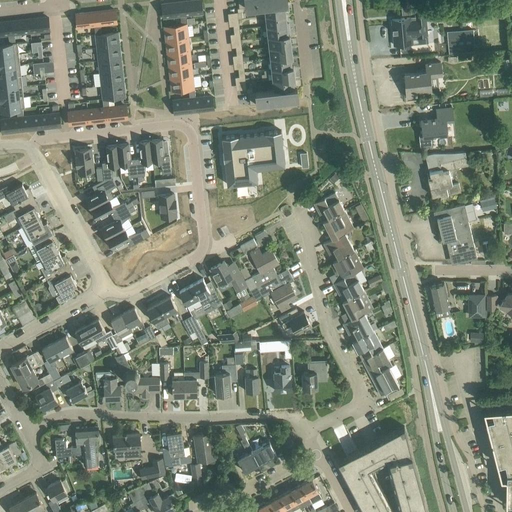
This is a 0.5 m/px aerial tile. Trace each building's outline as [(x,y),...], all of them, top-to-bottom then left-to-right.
[(201,0),(194,0),(182,1),(183,14),(202,12),(201,0)] [(182,1),(162,4),(164,16),(183,14),(182,1)] [(266,14),(285,12),(284,2),(261,4),(262,8),(265,8),(266,14)] [(411,6),(401,7),(402,14),(412,13),(412,12),(411,6)] [(115,9),(96,11),(97,24),(116,22),(115,9)] [(96,11),(76,13),(78,26),(97,24),(96,11)] [(267,25),(286,23),(285,12),(266,14),(263,14),(263,19),(267,19),(267,25)] [(412,36),(427,35),(425,14),(416,15),(416,19),(411,20),(410,17),(392,19),(393,28),(395,28),(396,44),(395,44),(412,43),(412,36)] [(48,16),(28,18),(30,31),(49,29),(48,16)] [(28,18),(10,21),(11,33),(14,33),(30,31),(28,18)] [(10,21),(0,21),(0,34),(8,34),(11,33),(10,21)] [(269,35),(289,33),(288,22),(286,23),(267,25),(264,25),(264,30),(268,30),(269,35)] [(186,24),(165,26),(167,39),(188,37),(186,24)] [(479,43),(474,43),(473,28),(447,31),(449,53),(475,50),(479,50),(479,43)] [(96,34),(98,47),(119,45),(117,32),(96,34)] [(269,40),(270,46),(291,44),(289,33),(269,35),(265,36),(266,41),(269,40)] [(188,37),(167,39),(168,52),(189,49),(188,37)] [(17,42),(0,43),(0,55),(19,53),(17,42)] [(270,51),(271,57),(290,55),(290,56),(292,55),(291,44),(270,46),(266,47),(267,51),(270,51)] [(98,47),(99,60),(120,57),(119,45),(98,47)] [(189,49),(168,52),(169,64),(191,62),(189,49)] [(0,55),(0,65),(20,64),(19,53),(0,55)] [(272,62),(272,68),(291,65),(290,56),(290,55),(271,57),(268,57),(268,62),(272,62)] [(120,57),(99,60),(101,72),(122,70),(120,57)] [(191,62),(169,64),(171,77),(192,74),(191,62)] [(426,71),(405,73),(407,97),(416,96),(415,90),(431,88),(430,75),(442,74),(441,62),(426,63),(426,71)] [(20,64),(0,65),(0,76),(21,75),(20,64)] [(273,72),(273,78),(294,76),(293,65),(291,65),(272,68),(269,68),(269,73),(273,72)] [(123,82),(122,70),(101,72),(102,85),(123,82)] [(192,74),(171,77),(172,90),(193,87),(192,74)] [(21,75),(0,76),(0,87),(22,85),(21,75)] [(296,87),(294,76),(273,78),(270,79),(271,84),(274,83),(275,89),(296,87)] [(103,98),(125,95),(123,82),(102,85),(103,98)] [(0,87),(0,98),(24,96),(22,85),(0,87)] [(275,89),(253,91),(249,92),(250,104),(299,98),(297,86),(296,87),(275,89)] [(212,95),(193,97),(194,110),(213,108),(212,95)] [(24,96),(0,98),(0,105),(0,110),(25,107),(24,96)] [(173,100),(175,112),(194,110),(193,97),(173,100)] [(109,106),(106,107),(108,120),(127,117),(126,104),(109,106)] [(103,107),(88,109),(89,122),(108,120),(106,107),(103,107)] [(421,120),(423,134),(419,134),(420,146),(432,144),(431,136),(448,134),(446,118),(454,117),(452,107),(436,109),(437,118),(427,119),(427,118),(425,118),(425,119),(421,120)] [(88,109),(69,111),(70,124),(89,122),(88,109)] [(59,112),(39,114),(41,127),(60,125),(59,112)] [(24,116),(21,117),(22,129),(41,127),(39,114),(24,116)] [(18,117),(1,119),(3,132),(22,129),(21,117),(18,117)] [(238,134),(222,136),(224,148),(223,148),(224,160),(225,160),(228,184),(258,180),(256,167),(285,164),(281,129),(265,131),(266,132),(238,135),(238,134)] [(162,139),(151,140),(153,161),(160,160),(164,172),(171,171),(169,154),(164,154),(162,139)] [(141,157),(136,158),(138,175),(139,181),(143,180),(142,175),(145,175),(146,162),(153,161),(151,140),(139,142),(141,157)] [(129,143),(118,144),(120,164),(127,163),(131,176),(138,175),(136,158),(130,158),(129,143)] [(108,161),(102,161),(103,166),(104,179),(112,178),(113,165),(120,164),(118,144),(106,145),(108,161)] [(91,148),(76,150),(77,156),(76,156),(77,165),(78,165),(78,171),(94,170),(91,148)] [(440,193),(441,196),(461,191),(459,182),(453,184),(449,169),(468,165),(465,151),(453,152),(434,152),(425,154),(429,168),(437,166),(438,169),(429,171),(431,177),(428,178),(432,195),(440,193)] [(330,178),(334,182),(339,178),(335,173),(330,178)] [(96,193),(86,198),(92,208),(109,199),(111,198),(114,196),(113,196),(110,190),(110,189),(117,184),(116,184),(113,177),(112,178),(111,178),(104,179),(92,185),(93,185),(94,187),(97,186),(100,191),(96,193)] [(0,198),(8,194),(16,208),(35,198),(29,187),(25,189),(22,183),(10,189),(7,184),(0,188),(0,198)] [(344,209),(335,191),(314,202),(314,203),(319,200),(323,207),(318,210),(323,220),(344,209)] [(174,193),(159,195),(161,216),(177,215),(176,208),(177,208),(176,199),(175,199),(174,193)] [(16,208),(4,215),(8,222),(15,218),(14,217),(19,214),(21,218),(17,220),(20,227),(25,225),(40,217),(37,211),(41,209),(35,198),(16,208)] [(494,198),(484,200),(487,209),(496,207),(494,198)] [(109,199),(92,208),(97,218),(111,211),(113,216),(129,207),(127,203),(126,201),(125,201),(113,205),(109,199)] [(363,206),(360,201),(355,204),(358,209),(363,206)] [(465,203),(434,210),(435,217),(437,216),(440,231),(439,231),(440,239),(442,238),(443,240),(446,239),(449,252),(451,252),(453,260),(470,257),(470,258),(477,257),(468,219),(476,218),(472,202),(465,204),(465,203)] [(116,220),(102,227),(107,238),(125,228),(122,222),(132,214),(131,211),(129,207),(113,216),(116,220)] [(344,209),(323,220),(332,238),(345,231),(354,227),(344,209)] [(40,217),(25,225),(34,242),(53,232),(47,221),(43,222),(40,217)] [(147,227),(141,230),(145,237),(150,234),(147,228),(147,227)] [(125,228),(107,238),(113,248),(126,240),(129,245),(145,237),(141,230),(129,234),(125,228)] [(327,250),(333,260),(354,249),(345,231),(332,238),(324,242),(324,243),(334,238),(338,244),(327,250)] [(34,242),(43,259),(59,251),(56,245),(59,243),(53,232),(34,242)] [(360,234),(361,242),(369,240),(368,232),(360,234)] [(240,245),(244,251),(257,244),(253,238),(240,245)] [(365,244),(368,250),(374,247),(370,241),(365,244)] [(3,252),(6,257),(14,253),(17,251),(14,246),(3,252)] [(246,278),(251,287),(263,282),(262,281),(270,277),(277,273),(273,265),(278,262),(271,249),(262,254),(259,248),(251,252),(254,258),(261,271),(246,278)] [(354,249),(333,260),(342,278),(355,271),(363,267),(354,249)] [(62,256),(59,251),(43,259),(41,260),(44,265),(41,267),(46,276),(42,278),(43,281),(47,279),(71,266),(65,254),(62,256)] [(14,253),(6,257),(9,263),(17,259),(14,253)] [(16,261),(10,264),(15,274),(21,271),(16,261)] [(224,261),(211,268),(219,283),(230,277),(233,283),(231,284),(238,296),(232,299),(235,304),(250,296),(246,288),(247,287),(238,270),(231,273),(227,266),(224,261)] [(6,264),(0,266),(0,267),(4,275),(10,272),(6,264)] [(71,266),(47,279),(49,284),(49,287),(52,294),(56,295),(59,302),(74,294),(71,288),(77,285),(74,279),(77,277),(71,266)] [(333,283),(343,300),(364,289),(355,271),(342,278),(333,283)] [(263,282),(251,287),(257,299),(272,291),(279,305),(279,304),(282,310),(290,306),(287,300),(296,295),(289,282),(283,285),(277,273),(270,277),(262,281),(263,282)] [(371,278),(374,284),(383,279),(380,274),(371,278)] [(203,278),(191,284),(202,304),(214,298),(203,278)] [(15,280),(9,283),(12,290),(18,287),(15,280)] [(429,285),(435,309),(449,306),(444,282),(429,285)] [(191,284),(179,291),(190,310),(202,304),(191,284)] [(18,287),(12,290),(16,298),(22,295),(18,287)] [(352,318),(364,311),(373,307),(364,289),(343,300),(352,318)] [(511,292),(508,293),(508,294),(505,299),(503,299),(500,304),(511,312),(511,316),(511,315),(511,292)] [(496,294),(488,294),(488,309),(494,309),(499,299),(496,294)] [(171,295),(158,302),(165,315),(172,311),(177,320),(182,317),(171,295)] [(469,295),(470,315),(484,315),(483,295),(469,295)] [(383,308),(385,314),(393,310),(389,299),(385,301),(387,306),(383,308)] [(14,306),(23,324),(34,318),(25,300),(14,306)] [(38,302),(33,305),(38,314),(45,310),(41,303),(38,302)] [(158,302),(147,308),(157,328),(169,321),(165,315),(158,302)] [(240,302),(227,309),(231,317),(244,310),(240,302)] [(135,306),(122,313),(132,331),(133,331),(132,330),(138,327),(138,328),(144,325),(135,306)] [(282,322),(285,328),(293,324),(296,332),(312,324),(304,310),(300,313),(296,307),(279,316),(282,322)] [(352,340),(374,329),(364,311),(343,323),(352,340)] [(133,332),(132,331),(122,313),(111,319),(121,338),(133,332)] [(194,315),(188,318),(198,336),(202,343),(207,340),(194,315)] [(99,317),(87,324),(93,337),(101,333),(104,338),(106,337),(108,336),(106,331),(99,317)] [(188,318),(183,321),(193,339),(198,336),(188,318)] [(87,324),(75,330),(82,343),(85,348),(96,342),(93,337),(87,324)] [(149,339),(156,335),(150,325),(144,329),(149,339)] [(106,337),(113,348),(115,347),(118,345),(116,339),(111,329),(106,331),(108,336),(106,337)] [(368,354),(383,347),(374,329),(352,340),(358,351),(365,348),(368,354)] [(231,332),(218,333),(222,342),(234,341),(234,340),(239,338),(236,330),(231,332)] [(483,332),(471,331),(470,341),(483,342),(483,332)] [(155,335),(161,345),(167,342),(161,332),(155,335)] [(66,335),(54,341),(61,354),(73,348),(66,335)] [(128,350),(121,338),(116,340),(118,345),(122,353),(123,353),(128,350)] [(290,338),(259,341),(260,350),(285,348),(291,348),(290,338)] [(242,350),(258,348),(257,340),(236,341),(236,349),(235,349),(236,363),(244,362),(242,350)] [(49,360),(44,362),(50,372),(52,378),(53,380),(61,376),(55,364),(57,363),(54,358),(61,354),(54,341),(42,348),(49,360)] [(160,347),(161,378),(170,378),(169,363),(166,363),(166,347),(160,347)] [(362,358),(371,376),(390,366),(392,365),(383,347),(368,354),(362,358)] [(89,348),(82,352),(87,362),(94,358),(89,348)] [(11,364),(17,375),(32,367),(44,361),(38,350),(11,364)] [(87,362),(82,352),(75,355),(80,365),(87,362)] [(120,354),(115,356),(123,373),(125,370),(127,368),(130,367),(123,353),(122,353),(120,354)] [(215,373),(217,393),(231,392),(230,378),(236,378),(235,356),(227,356),(227,364),(222,364),(222,372),(215,373)] [(200,360),(200,376),(209,376),(208,360),(200,360)] [(309,371),(303,371),(303,388),(317,388),(317,379),(321,379),(321,377),(326,377),(326,360),(309,361),(309,371)] [(281,371),(274,372),(275,390),(291,389),(291,377),(289,377),(289,365),(281,365),(281,371)] [(390,366),(371,376),(381,395),(400,385),(390,366)] [(32,367),(17,375),(23,387),(38,379),(32,367)] [(130,367),(127,368),(125,370),(123,373),(123,375),(123,378),(123,380),(125,382),(126,384),(127,384),(129,385),(130,385),(132,385),(133,385),(133,392),(142,391),(142,396),(149,396),(149,391),(160,391),(160,377),(141,376),(140,374),(139,371),(137,369),(134,368),(130,367)] [(250,368),(250,376),(246,376),(246,391),(259,390),(258,376),(257,376),(256,368),(250,368)] [(50,372),(40,378),(43,383),(52,378),(50,372)] [(66,386),(73,400),(74,399),(75,400),(76,400),(79,399),(79,398),(79,397),(88,392),(85,387),(86,387),(85,385),(84,385),(81,379),(73,383),(67,372),(61,376),(53,380),(58,390),(66,386)] [(121,398),(120,384),(118,384),(118,376),(104,376),(104,377),(97,378),(99,392),(105,392),(105,398),(121,398)] [(185,396),(184,378),(178,378),(178,376),(172,376),(173,396),(180,395),(180,396),(185,396)] [(191,378),(184,378),(185,396),(190,396),(190,395),(197,395),(197,376),(191,376),(191,378)] [(43,390),(36,394),(44,408),(58,400),(52,391),(58,388),(53,380),(52,378),(43,383),(40,385),(43,390)] [(405,393),(402,387),(388,394),(391,400),(405,393)] [(494,417),(486,419),(498,463),(505,462),(507,471),(506,478),(511,478),(511,486),(506,486),(506,502),(511,502),(511,508),(511,408),(492,410),(494,417)] [(237,426),(243,438),(245,437),(244,434),(246,433),(241,424),(237,426)] [(98,425),(87,426),(88,439),(82,440),(83,452),(84,464),(98,463),(97,439),(99,438),(98,425)] [(427,511),(404,425),(338,461),(365,511),(427,511)] [(73,454),(75,454),(83,453),(83,452),(82,440),(88,439),(87,426),(76,427),(77,440),(77,446),(68,447),(67,440),(64,440),(64,438),(55,439),(57,456),(67,455),(68,455),(73,454)] [(169,445),(162,447),(163,449),(163,452),(165,466),(166,466),(178,464),(181,464),(180,455),(185,454),(182,431),(167,433),(169,445)] [(224,431),(218,433),(222,440),(227,437),(224,431)] [(280,435),(287,446),(293,443),(287,431),(280,435)] [(138,432),(113,434),(115,457),(140,454),(138,432)] [(211,432),(194,435),(198,460),(215,458),(211,432)] [(243,438),(240,440),(244,446),(249,443),(245,437),(243,438)] [(0,440),(0,455),(6,466),(17,459),(16,456),(22,452),(15,440),(3,447),(0,440)] [(249,451),(257,465),(276,454),(269,440),(252,450),(249,443),(244,446),(247,452),(249,451)] [(25,451),(20,454),(23,459),(28,457),(25,451)] [(249,451),(247,452),(237,458),(245,471),(257,465),(249,451)] [(140,468),(142,478),(160,475),(166,473),(163,457),(152,459),(153,466),(140,468)] [(191,463),(195,484),(202,482),(199,462),(191,463)] [(322,497),(312,478),(301,484),(311,502),(312,502),(322,497)] [(61,479),(47,486),(54,498),(55,498),(67,491),(61,479)] [(154,503),(158,511),(167,511),(168,511),(174,511),(175,511),(175,510),(174,509),(175,508),(168,495),(161,498),(158,491),(150,495),(149,492),(148,493),(143,484),(135,487),(146,507),(154,503)] [(300,508),(311,502),(301,484),(290,490),(300,506),(300,508)] [(141,511),(140,509),(145,506),(135,487),(129,489),(130,490),(128,491),(134,501),(130,503),(132,506),(124,510),(125,511),(141,511)] [(300,506),(290,490),(280,495),(289,511),(300,506)] [(36,492),(23,499),(30,511),(32,511),(44,506),(36,492)] [(280,495),(270,501),(275,511),(288,511),(289,511),(280,495)] [(54,498),(49,501),(54,511),(59,511),(62,510),(59,505),(58,505),(55,498),(54,498)] [(30,511),(23,499),(10,506),(13,511),(30,511)] [(275,511),(270,501),(265,503),(264,501),(259,504),(260,506),(259,506),(261,511),(275,511)] [(246,505),(249,511),(255,509),(251,502),(246,505)]
